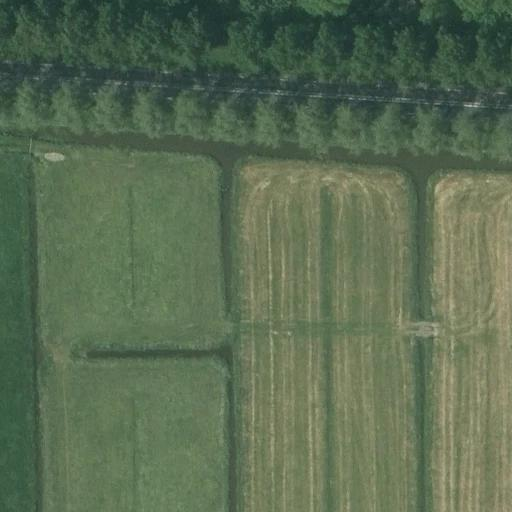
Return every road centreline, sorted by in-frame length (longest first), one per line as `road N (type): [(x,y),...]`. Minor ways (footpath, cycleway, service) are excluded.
road 1 (track): [(0,149),(55,154),(58,329),(452,332),(459,500)]
road 2 (primary): [(511,109),(0,78)]
road 3 (track): [(291,330),(294,498)]
road 4 (track): [(60,468),(58,329)]
